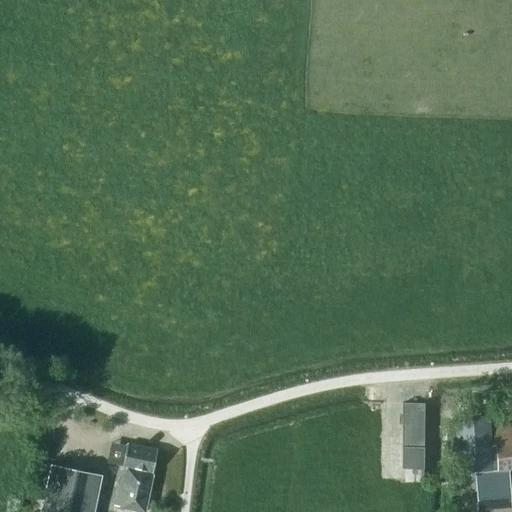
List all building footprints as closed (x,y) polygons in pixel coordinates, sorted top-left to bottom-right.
[(403,469),(425,469),(425,404),(403,403),(403,469)] [(455,415),(458,473),(497,471),(496,446),(492,446),(491,424),(491,413),(455,415)] [(496,446),(497,471),(511,469),(511,422),(491,424),(492,446),(496,446)] [(115,506),(143,511),(145,511),(158,450),(128,444),(115,506)] [(40,511),(95,511),(103,476),(51,465),(40,511)] [(491,511),(511,511),(509,473),(477,475),(478,511),(491,511)]
